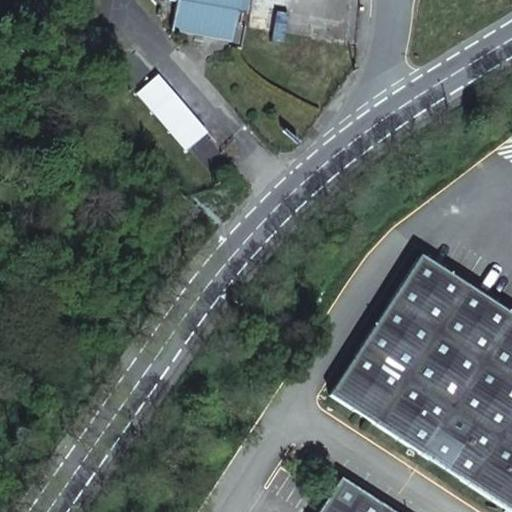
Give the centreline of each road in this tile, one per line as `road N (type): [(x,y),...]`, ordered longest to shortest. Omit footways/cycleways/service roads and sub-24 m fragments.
road 1 (unclassified): [(363,133),(265,220),(47,511)]
road 2 (unknown): [(312,420),(403,266),(434,235),(480,209),(511,202)]
road 3 (unclassified): [(511,40),(363,133)]
road 4 (unknown): [(312,420),(459,511)]
road 5 (residential): [(397,0),(383,97),(363,133)]
